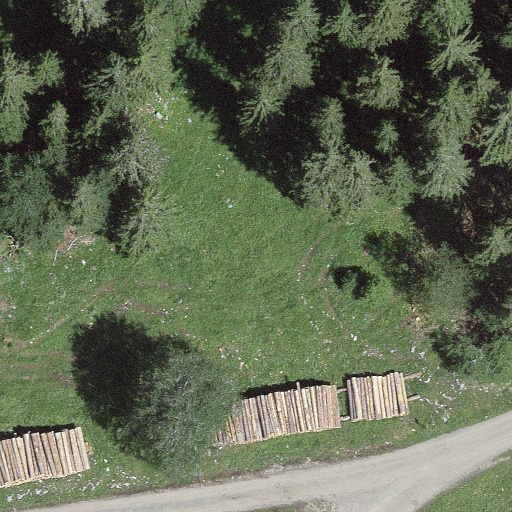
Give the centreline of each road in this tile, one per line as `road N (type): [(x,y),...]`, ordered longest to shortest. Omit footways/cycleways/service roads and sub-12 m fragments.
road 1 (track): [(420,465),(119,511)]
road 2 (track): [(511,429),(420,465),(380,511)]
